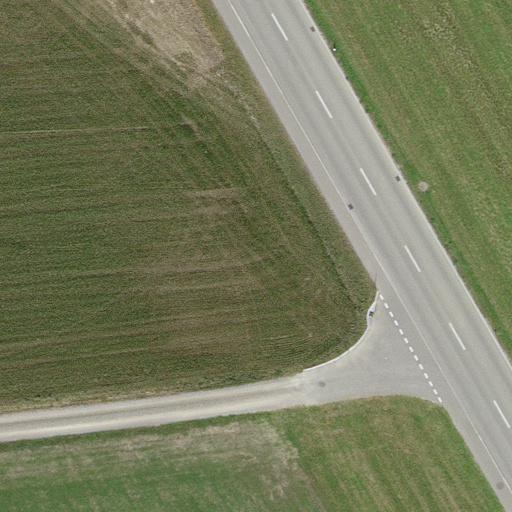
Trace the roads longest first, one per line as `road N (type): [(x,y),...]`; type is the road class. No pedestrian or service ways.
road 1 (tertiary): [(511,434),(266,0)]
road 2 (track): [(456,337),(380,383),(0,435)]
